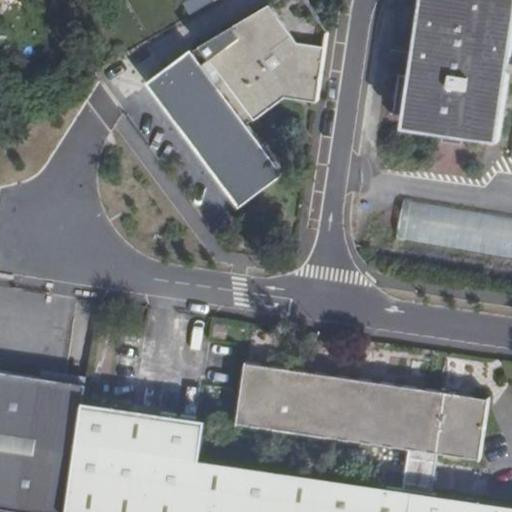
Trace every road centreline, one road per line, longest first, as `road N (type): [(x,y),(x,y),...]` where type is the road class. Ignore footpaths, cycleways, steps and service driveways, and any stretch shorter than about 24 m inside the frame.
road 1 (unclassified): [(322,301),(367,0)]
road 2 (unclassified): [(322,301),(155,276),(58,230)]
road 3 (unclassified): [(511,329),(322,301)]
road 4 (unknown): [(338,166),(511,190)]
